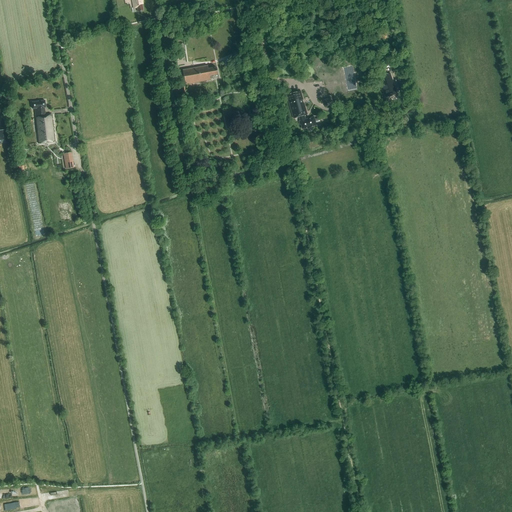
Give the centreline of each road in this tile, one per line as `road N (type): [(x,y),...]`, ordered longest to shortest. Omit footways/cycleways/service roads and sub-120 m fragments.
road 1 (track): [(141,484),(83,178)]
road 2 (unclassified): [(83,178),(50,0)]
